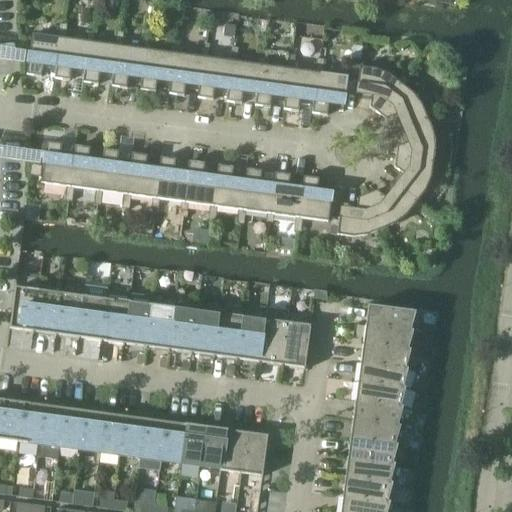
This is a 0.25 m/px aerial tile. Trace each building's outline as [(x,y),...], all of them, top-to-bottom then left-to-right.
[(43,66),(56,68),(57,68),(61,39),(65,40),(67,26),(59,25),(58,39),(32,35),(29,54),(28,54),(26,64),(28,64),(26,76),(41,78),(43,66)] [(115,47),(93,44),(90,43),(86,72),(85,72),(83,84),(98,86),(100,74),(113,76),(114,76),(118,47),(122,47),(124,34),(116,33),(115,47)] [(71,70),(85,72),(86,72),(90,43),(93,44),(94,35),(87,34),(86,43),(65,40),(61,39),(57,68),(56,68),(55,80),(70,82),(71,70)] [(143,50),(122,47),(118,47),(114,76),(113,76),(112,88),(127,90),(128,78),(142,80),(143,80),(147,51),(150,51),(151,43),(144,42),(143,50)] [(157,82),(170,84),(171,84),(175,55),(179,55),(180,47),(173,46),(172,54),(150,51),(147,51),(143,80),(142,80),(140,91),(155,94),(157,82)] [(229,62),(208,59),(204,59),(200,88),(199,87),(197,99),(213,101),(214,90),(228,91),(229,91),(233,62),(236,63),(238,49),(231,48),(229,62)] [(171,84),(170,84),(169,95),(184,97),(185,86),(199,87),(200,88),(204,59),(208,59),(209,51),(201,50),(200,58),(179,55),(175,55),(171,84)] [(286,70),(265,67),(261,66),(257,95),(256,95),(255,107),(270,109),(271,97),(285,99),(286,99),(290,70),(293,71),(295,57),(288,56),(286,70)] [(229,91),(228,91),(226,103),(241,105),(243,93),(256,95),(257,95),(261,66),(265,67),(266,58),(259,57),(258,66),(236,63),(233,62),(229,91)] [(369,109),(378,115),(401,85),(397,82),(389,75),(375,70),(362,68),(363,60),(354,59),(352,67),(360,68),(358,76),(356,95),(371,97),(369,109)] [(300,101),(313,103),(314,103),(318,74),(322,74),(324,61),(317,60),(315,73),(293,71),(290,70),(286,99),(285,99),(283,111),(298,113),(300,101)] [(351,75),(358,76),(360,68),(352,67),(351,75)] [(348,78),(322,74),(318,74),(314,103),(313,103),(312,115),(327,117),(328,105),(344,107),(348,78)] [(401,76),(397,82),(401,85),(378,115),(386,121),(397,117),(402,130),(427,120),(426,115),(421,106),(413,94),(404,88),(409,82),(401,76)] [(432,113),(426,115),(427,120),(402,130),(408,144),(397,148),(395,158),(433,163),(434,159),(435,148),(433,134),(429,124),(436,121),(432,113)] [(72,203),(74,189),(70,188),(74,159),(73,159),(60,157),(61,146),(47,144),(45,155),(43,155),(42,165),(44,165),(41,184),(67,188),(65,202),(72,203)] [(75,147),(73,159),(74,159),(70,188),(74,189),(95,192),(94,200),(101,201),(102,193),(99,192),(103,163),(102,163),(88,161),(90,149),(75,147)] [(129,210),(131,196),(127,196),(131,167),(130,167),(117,165),(118,153),(103,151),(102,163),(103,163),(99,192),(102,193),(124,195),(122,209),(129,210)] [(132,155),(130,167),(131,167),(127,196),(131,196),(152,199),(151,208),(158,209),(159,200),(156,200),(160,171),(159,171),(145,169),(147,157),(132,155)] [(403,176),(394,187),(416,204),(419,200),(425,192),(431,179),(432,168),(439,169),(441,160),(434,159),(433,163),(395,158),(394,169),(403,176)] [(160,159),(159,171),(160,171),(156,200),(159,200),(181,203),(180,212),(187,212),(188,204),(184,204),(188,175),(187,174),(174,173),(175,161),(160,159)] [(189,163),(187,174),(188,175),(184,204),(188,204),(210,207),(208,221),(215,222),(217,208),(213,208),(217,178),(216,178),(203,177),(204,165),(189,163)] [(40,177),(41,167),(31,166),(30,176),(40,177)] [(213,208),(217,208),(238,211),(236,225),(244,226),(245,212),(242,211),(246,182),(245,182),(231,180),(233,169),(218,167),(216,178),(217,178),(213,208)] [(246,170),(245,182),(246,182),(242,211),(245,212),(267,215),(266,223),(273,224),(274,216),(270,215),(274,186),(273,186),(260,184),(261,172),(246,170)] [(303,190),(302,190),(288,188),(290,176),(275,174),(273,186),(274,186),(270,215),(274,216),(295,219),(293,232),(301,233),(303,220),(299,219),(303,190)] [(303,178),(302,190),(303,190),(299,219),(303,220),(328,223),(332,194),(317,192),(318,180),(303,178)] [(376,192),(367,196),(381,231),(385,229),(395,225),(407,216),(413,208),(419,212),(425,205),(419,200),(416,204),(394,187),(385,199),(376,192)] [(388,235),(385,229),(381,231),(367,196),(357,199),(356,211),(340,209),(338,228),(337,236),(353,238),(367,236),(377,232),(379,239),(388,235)] [(330,235),(337,236),(338,228),(331,227),(330,235)] [(33,333),(38,291),(39,283),(33,282),(31,291),(15,288),(9,330),(22,331),(22,328),(26,328),(25,333),(33,334),(34,333),(33,333)] [(54,294),(38,291),(33,333),(34,333),(44,334),(45,331),(49,331),(48,336),(56,337),(56,336),(55,336),(61,295),(62,286),(55,285),(54,294)] [(85,289),(78,339),(79,339),(89,341),(90,337),(94,337),(93,342),(100,343),(101,343),(101,342),(100,342),(107,292),(108,289),(85,286),(85,289)] [(79,341),(79,339),(78,339),(85,289),(78,289),(77,297),(61,295),(55,336),(56,336),(67,338),(67,334),(71,334),(71,339),(79,341)] [(124,347),(124,346),(123,345),(129,304),(130,296),(107,292),(100,342),(101,342),(112,344),(112,340),(116,341),(116,345),(124,347)] [(146,350),(146,349),(145,349),(151,307),(152,299),(130,296),(129,304),(123,345),(124,346),(134,347),(135,343),(139,344),(138,349),(146,350)] [(169,353),(169,351),(168,351),(174,310),(175,302),(168,301),(167,309),(151,307),(145,349),(146,349),(157,350),(157,347),(161,347),(161,352),(168,352),(169,353)] [(190,312),(174,310),(168,351),(169,351),(180,353),(180,349),(184,350),(184,354),(190,355),(191,356),(192,354),(191,354),(196,313),(198,305),(191,304),(190,312)] [(213,358),(219,316),(220,308),(213,307),(212,315),(196,313),(191,354),(192,354),(202,356),(203,352),(207,353),(206,358),(214,359),(214,358),(213,358)] [(366,321),(365,326),(373,327),(373,328),(410,333),(410,332),(415,313),(367,307),(367,308),(368,309),(366,321)] [(266,314),(259,363),(270,365),(270,361),(274,362),(274,367),(282,368),(282,367),(281,366),(287,324),(288,312),(266,309),(266,314)] [(235,318),(219,316),(213,358),(214,358),(225,359),(225,355),(229,356),(229,361),(237,362),(237,360),(236,360),(242,319),(243,311),(236,310),(235,318)] [(258,321),(242,319),(236,360),(237,360),(247,362),(248,358),(252,359),(251,363),(259,365),(259,363),(266,314),(259,313),(258,321)] [(303,326),(287,324),(281,366),(282,367),(293,368),(293,364),(297,365),(296,370),(304,371),(311,319),(304,318),(303,326)] [(363,340),(363,345),(371,346),(371,347),(407,352),(407,351),(412,332),(410,332),(410,333),(373,328),(373,327),(365,326),(364,326),(364,327),(365,328),(363,340)] [(361,359),(360,364),(368,365),(368,366),(404,371),(405,370),(410,351),(407,351),(407,352),(371,347),(371,346),(363,345),(362,345),(362,346),(363,347),(361,359)] [(137,356),(136,365),(143,366),(144,357),(137,356)] [(166,370),(167,360),(160,360),(159,369),(166,370)] [(182,363),(181,372),(188,373),(190,364),(182,363)] [(358,378),(358,383),(366,384),(366,385),(402,390),(402,389),(407,370),(405,370),(404,371),(368,366),(368,365),(360,364),(359,364),(359,365),(360,366),(358,378)] [(204,375),(211,376),(212,367),(205,366),(204,375)] [(356,397),(355,402),(363,403),(363,404),(399,409),(400,408),(405,390),(402,389),(402,390),(366,385),(366,384),(358,383),(357,383),(357,385),(356,397)] [(20,403),(4,401),(0,430),(0,440),(19,443),(24,404),(21,404),(21,402),(20,402),(20,403)] [(353,416),(352,421),(361,423),(397,428),(397,427),(402,409),(400,408),(399,409),(363,404),(363,403),(355,402),(354,402),(354,404),(355,404),(353,416)] [(45,407),(24,404),(19,443),(39,446),(45,407)] [(39,446),(38,458),(58,461),(59,449),(65,410),(61,409),(61,408),(60,408),(60,409),(45,407),(39,446)] [(85,412),(65,410),(59,449),(80,452),(85,412)] [(100,414),(85,412),(80,452),(100,454),(105,415),(101,414),(102,413),(100,413),(100,414)] [(126,418),(105,415),(100,454),(120,457),(126,418)] [(141,420),(126,418),(120,457),(139,460),(140,460),(146,420),(142,420),(142,419),(141,419),(141,420)] [(139,460),(138,470),(160,473),(161,463),(160,463),(166,423),(146,420),(140,460),(139,460)] [(351,435),(350,440),(358,442),(394,447),(395,446),(400,428),(397,427),(397,428),(361,423),(352,421),(352,423),(351,435)] [(181,425),(166,423),(160,463),(181,465),(186,426),(182,425),(183,424),(181,424),(181,425)] [(206,429),(186,426),(181,465),(201,468),(206,429)] [(222,431),(206,429),(201,468),(220,471),(221,471),(227,431),(223,431),(223,430),(222,429),(222,431)] [(220,472),(241,475),(247,434),(227,431),(221,471),(220,471),(220,472)] [(266,437),(247,434),(241,475),(262,477),(268,436),(266,436),(266,437)] [(348,454),(347,459),(355,461),(392,466),(392,465),(397,447),(395,446),(394,447),(358,442),(350,440),(349,440),(349,442),(350,442),(348,454)] [(346,473),(345,479),(353,480),(389,485),(389,484),(395,466),(392,465),(392,466),(355,461),(347,459),(346,461),(347,461),(346,473)] [(343,492),(342,498),(350,499),(386,504),(387,503),(392,485),(389,484),(389,485),(353,480),(345,479),(344,478),(344,480),(345,480),(343,492)] [(19,498),(32,500),(33,491),(20,489),(19,498)] [(46,493),(33,491),(32,500),(45,502),(46,493)] [(59,504),(72,505),(73,496),(60,495),(59,504)] [(87,498),(73,496),(72,505),(86,507),(87,498)] [(340,511),(387,511),(389,504),(387,503),(386,504),(350,499),(342,498),(341,497),(341,499),(342,499),(340,511)] [(99,509),(113,511),(114,502),(101,500),(99,509)] [(126,511),(127,504),(114,502),(113,511),(121,511),(126,511)]
